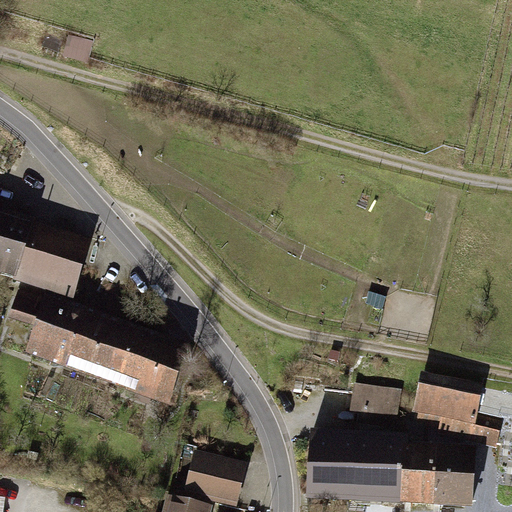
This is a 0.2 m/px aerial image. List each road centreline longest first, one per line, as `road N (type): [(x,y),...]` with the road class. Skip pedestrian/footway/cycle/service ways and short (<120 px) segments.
road 1 (track): [(511,186),(0,52)]
road 2 (unclassified): [(286,511),(280,449),(260,402),(104,209),(0,110)]
road 3 (track): [(104,209),(158,226),(243,309),(280,327),(511,372)]
